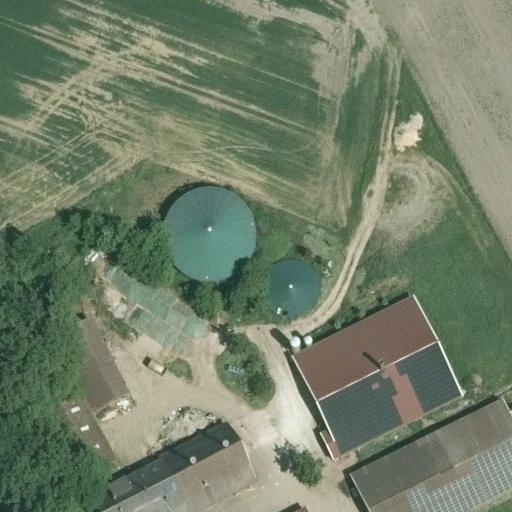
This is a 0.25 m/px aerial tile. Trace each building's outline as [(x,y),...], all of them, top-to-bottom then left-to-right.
[(249,275),(259,262),(264,247),(264,231),(258,216),(248,204),(235,195),(220,192),(204,193),(189,200),(178,210),(170,224),(168,240),(171,255),(178,269),(190,280),(205,286),(220,288),(236,284),(249,275)] [(312,309),(317,302),(320,293),(320,283),(317,275),(311,267),(304,262),(295,260),(285,261),(277,265),(270,271),(266,279),(264,289),(266,298),(270,306),(277,312),(286,316),(295,316),(304,314),(312,309)] [(418,304),(298,365),(347,462),(467,402),(418,304)] [(80,485),(120,468),(96,411),(129,397),(98,323),(25,354),(80,485)] [(511,418),(505,405),(355,479),(371,511),(489,511),(511,501),(511,418)] [(87,498),(93,511),(216,511),(255,493),(225,431),(87,498)]
